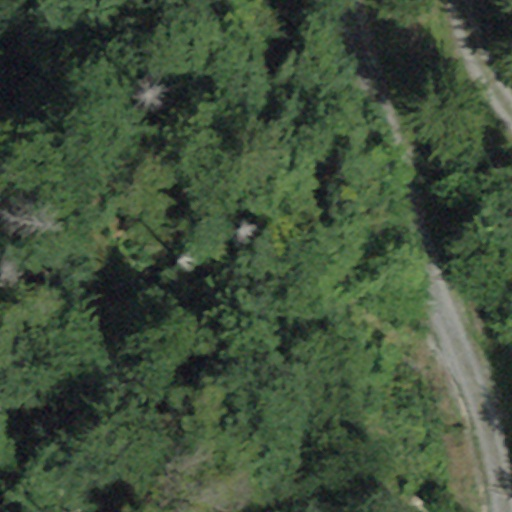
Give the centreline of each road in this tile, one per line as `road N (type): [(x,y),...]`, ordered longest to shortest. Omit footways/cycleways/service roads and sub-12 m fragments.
road 1 (track): [(502,511),(503,452),(415,259),(346,0)]
road 2 (track): [(453,0),(480,66),(511,110)]
